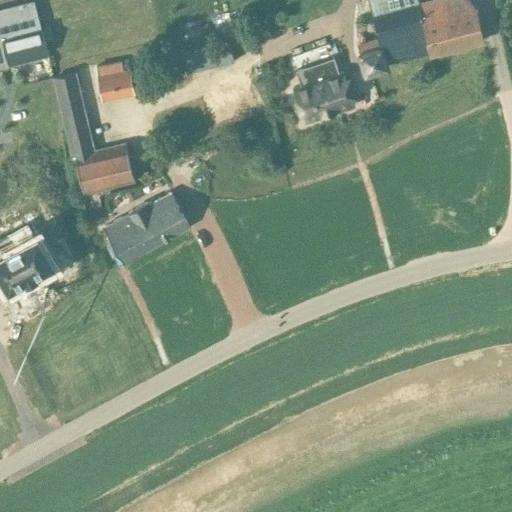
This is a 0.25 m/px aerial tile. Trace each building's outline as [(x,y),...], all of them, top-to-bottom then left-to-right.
[(484,43),(476,3),(475,0),(433,0),(417,3),(376,13),(383,44),(389,64),(429,54),(484,43)] [(0,65),(48,54),(37,12),(0,21),(0,65)] [(364,78),(391,70),(383,45),(380,45),(378,38),(357,44),(360,52),(357,53),(364,78)] [(182,51),(186,72),(233,61),(228,40),(182,51)] [(121,61),(97,66),(103,99),(134,93),(129,68),(123,69),(121,61)] [(354,104),(343,70),(294,87),(305,121),(354,104)] [(76,157),(85,195),(135,183),(126,141),(93,148),(86,117),(64,122),(72,158),(76,157)] [(171,192),(106,225),(125,261),(189,228),(171,192)] [(0,269),(22,308),(39,298),(40,299),(53,292),(52,291),(69,281),(67,278),(72,276),(65,264),(61,267),(52,251),(19,269),(13,259),(0,266),(0,269)]
